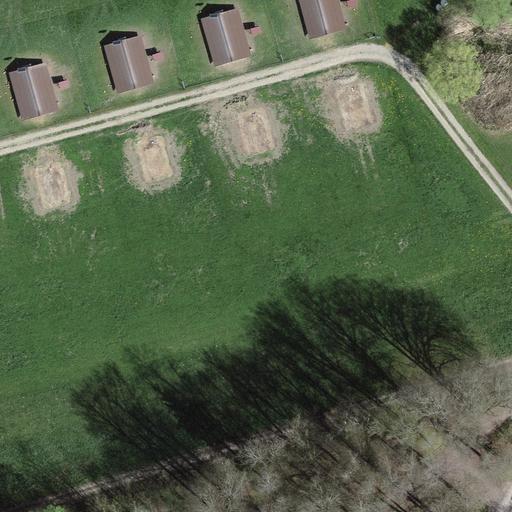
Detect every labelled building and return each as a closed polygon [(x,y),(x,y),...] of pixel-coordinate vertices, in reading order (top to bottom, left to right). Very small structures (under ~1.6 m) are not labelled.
[(337,0),(296,0),(308,41),(346,30),(337,0)] [(238,7),(200,18),(213,66),(251,55),(238,7)] [(141,35),(103,46),(116,94),(154,83),(141,35)] [(46,62),(8,73),(21,121),(59,110),(46,62)] [(374,75),(336,80),(343,130),(380,125),(374,75)] [(228,110),(241,159),(279,149),(267,100),(228,110)] [(167,126),(129,134),(139,184),(178,176),(167,126)] [(23,163),(36,211),(75,201),(63,153),(23,163)]
